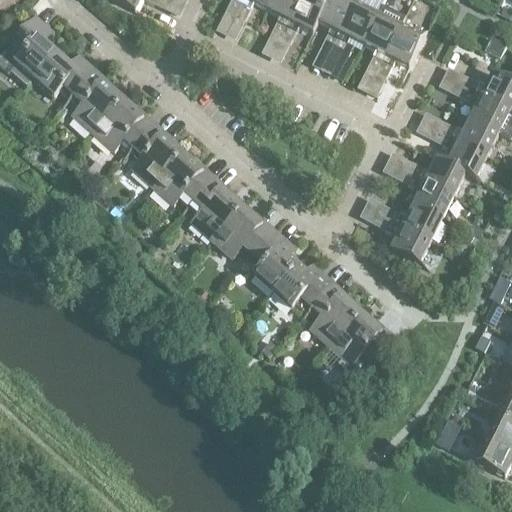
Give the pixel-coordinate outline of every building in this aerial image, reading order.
[(165,1),(162,0),(106,0),(106,1),(135,15),(142,1),(160,11),(165,1)] [(189,3),(182,0),(165,0),(165,1),(160,11),(180,21),(189,3)] [(245,0),(233,0),(226,15),(236,20),(245,0)] [(267,14),(274,0),(245,0),(236,20),(245,24),(254,7),(267,14)] [(302,0),(274,0),(267,14),(279,20),(271,37),(281,42),(302,0)] [(327,8),(312,0),(302,0),(281,42),(290,47),(298,30),(313,37),(318,26),(327,8)] [(338,0),(330,0),(327,8),(318,26),(331,32),(322,50),(331,55),(355,8),(338,0)] [(362,0),(358,0),(355,8),(331,55),(341,60),(346,49),(350,42),(363,48),(378,20),(375,18),(380,8),(362,0)] [(511,14),(505,11),(500,20),(511,26),(511,14)] [(235,45),(245,24),(236,20),(226,15),(216,35),(235,45)] [(400,31),(378,20),(363,48),(376,55),(367,73),(377,78),(400,31)] [(36,87),(59,60),(39,42),(47,32),(38,24),(12,52),(0,65),(0,71),(8,80),(11,77),(26,90),(32,84),(36,87)] [(422,42),(400,31),(377,78),(386,82),(395,64),(409,71),(423,43),(422,42)] [(280,67),(290,47),(281,42),(271,37),(261,57),(280,67)] [(500,64),(507,49),(491,42),(484,56),(500,64)] [(331,55),(322,50),(312,71),(331,80),(331,81),(343,87),(354,65),(348,63),(353,52),(346,49),(341,60),(331,55)] [(77,76),(59,60),(36,87),(55,104),(61,97),(70,105),(70,104),(72,106),(97,77),(85,66),(77,76)] [(440,92),(458,101),(463,91),(468,82),(450,72),(440,92)] [(376,104),(386,82),(377,78),(367,73),(357,94),(376,104)] [(468,82),(463,91),(511,115),(511,86),(493,76),(486,90),(468,82)] [(97,77),(72,106),(80,112),(73,120),(95,140),(123,108),(111,98),(115,93),(97,77)] [(511,137),(511,115),(463,91),(458,101),(476,110),(470,122),(499,137),(510,142),(511,137)] [(123,108),(95,140),(114,157),(121,150),(131,159),(157,130),(136,112),(132,117),(123,108)] [(417,137),(436,146),(441,136),(446,126),(427,117),(417,137)] [(499,137),(470,122),(463,135),(446,126),(441,136),(487,160),(499,137)] [(157,130),(131,159),(139,165),(132,172),(155,192),(183,160),(171,150),(174,146),(157,130)] [(487,160),(441,136),(436,146),(453,155),(447,168),(464,177),(476,182),(487,160)] [(384,176),(403,185),(407,176),(412,166),(393,157),(384,176)] [(183,160),(155,192),(174,209),(180,202),(191,212),(216,183),(197,166),(193,170),(183,160)] [(464,177),(447,168),(436,163),(430,175),(412,166),(407,176),(453,199),(455,197),(464,177)] [(453,199),(407,176),(403,185),(420,193),(413,208),(442,222),(453,200),(453,199)] [(101,189),(93,181),(85,190),(93,198),(101,189)] [(216,183),(191,212),(198,218),(192,225),(214,245),(242,214),(230,203),(234,199),(216,183)] [(360,222),(379,231),(384,221),(389,212),(370,203),(360,222)] [(442,222),(413,208),(406,221),(389,212),(384,221),(430,245),(442,223),(442,222)] [(510,212),(501,208),(493,222),(502,226),(510,212)] [(252,223),(242,214),(214,245),(233,262),(239,255),(250,264),(276,235),(256,218),(252,223)] [(430,245),(384,221),(379,231),(397,240),(390,254),(419,268),(430,245)] [(491,231),(484,227),(476,242),(483,245),(491,231)] [(276,235),(250,264),(260,273),(254,280),(274,297),(298,270),(289,262),(296,254),(276,235)] [(306,277),(298,270),(274,297),(292,313),(298,306),(309,317),(335,288),(313,269),(306,277)] [(499,282),(489,303),(501,309),(511,287),(499,282)] [(335,288),(309,317),(319,325),(313,333),(333,351),(360,319),(349,309),(353,305),(335,288)] [(494,333),(505,312),(494,306),(483,327),(494,333)] [(360,319),(333,351),(354,369),(360,362),(370,370),(395,342),(375,324),(371,329),(360,319)] [(485,359),(497,337),(486,332),(475,354),(485,359)] [(268,361),(276,351),(270,345),(261,356),(268,361)] [(282,361),(288,354),(281,348),(275,354),(282,361)] [(465,404),(472,407),(476,399),(469,395),(465,404)] [(511,398),(510,398),(499,421),(511,427),(511,398)] [(320,409),(325,404),(320,400),(316,405),(320,409)] [(460,430),(464,422),(455,418),(451,426),(460,430)] [(511,427),(499,421),(488,443),(511,455),(511,427)] [(461,432),(448,426),(436,450),(449,456),(461,432)] [(511,455),(488,443),(476,467),(505,481),(511,468),(511,455)]
